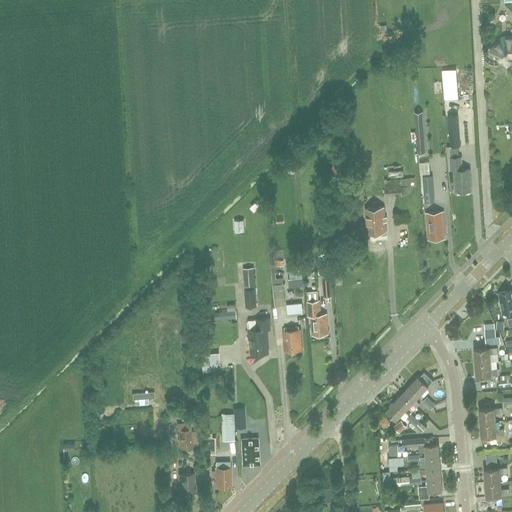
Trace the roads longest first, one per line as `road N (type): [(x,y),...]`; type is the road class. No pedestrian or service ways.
road 1 (tertiary): [(245,511),(423,329)]
road 2 (residential): [(465,511),(454,388),(423,329)]
road 3 (tertiary): [(423,329),(511,237)]
